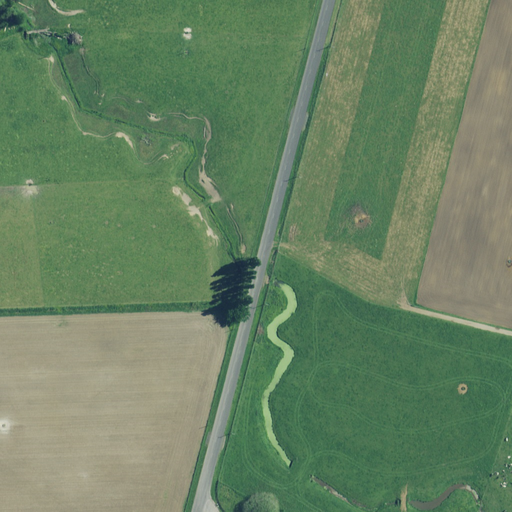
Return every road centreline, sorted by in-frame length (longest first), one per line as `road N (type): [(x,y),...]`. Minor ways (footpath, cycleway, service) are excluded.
road 1 (unclassified): [(329,0),(196,511)]
road 2 (track): [(511,334),(381,300),(267,238)]
